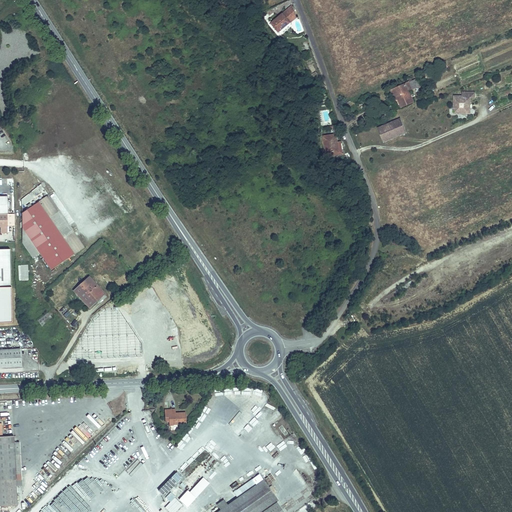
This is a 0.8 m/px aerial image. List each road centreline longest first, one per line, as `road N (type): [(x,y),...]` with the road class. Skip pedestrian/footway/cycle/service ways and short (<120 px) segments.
road 1 (unclassified): [(299,345),(323,337),(364,272),(376,217),(296,0)]
road 2 (secondary): [(185,236),(34,0)]
road 3 (tertiary): [(0,389),(214,375)]
road 4 (secondary): [(362,511),(291,399)]
road 5 (secondary): [(261,331),(185,236)]
